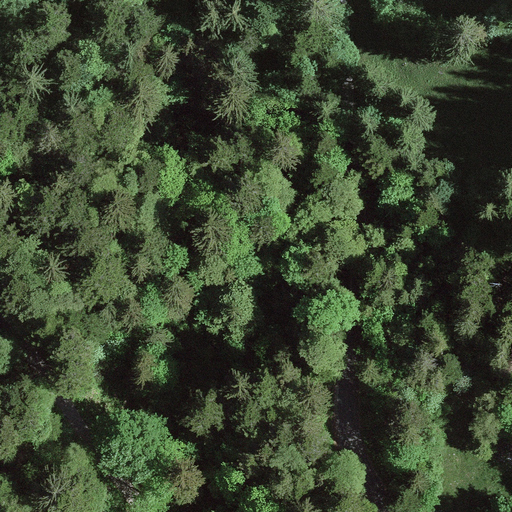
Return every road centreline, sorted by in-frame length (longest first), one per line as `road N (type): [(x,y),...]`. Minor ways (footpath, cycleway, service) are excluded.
road 1 (unclassified): [(339,0),(357,254),(351,446),(385,511)]
road 2 (track): [(139,511),(0,306)]
